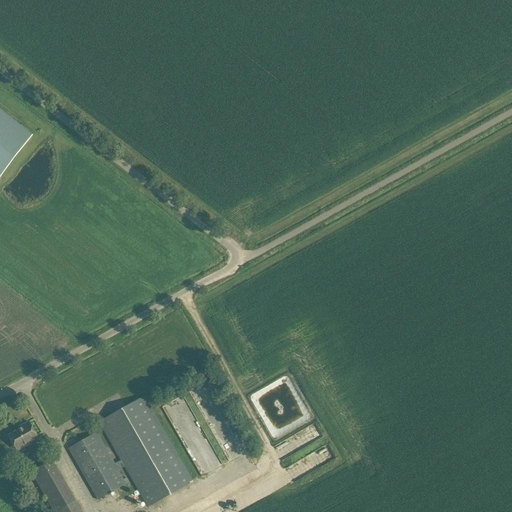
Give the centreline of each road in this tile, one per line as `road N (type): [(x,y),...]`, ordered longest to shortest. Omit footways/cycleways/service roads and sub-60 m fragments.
road 1 (unclassified): [(0,401),(240,267),(233,251),(0,72)]
road 2 (track): [(511,113),(240,267)]
road 3 (unknown): [(273,449),(191,297)]
